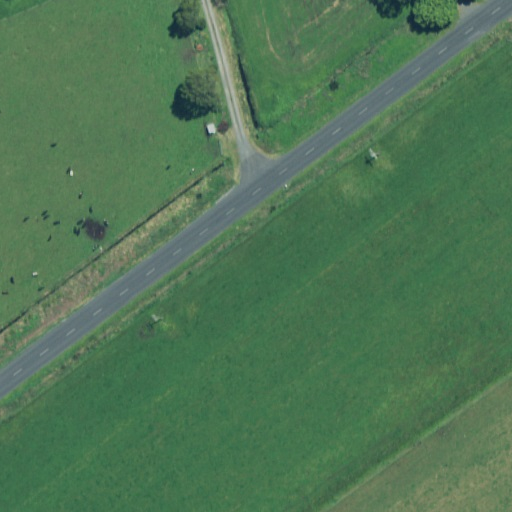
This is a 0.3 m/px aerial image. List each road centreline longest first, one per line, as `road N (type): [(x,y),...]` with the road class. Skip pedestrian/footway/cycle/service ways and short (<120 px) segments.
road 1 (unclassified): [(511,0),(0,386)]
road 2 (track): [(204,0),(248,166),(263,187)]
